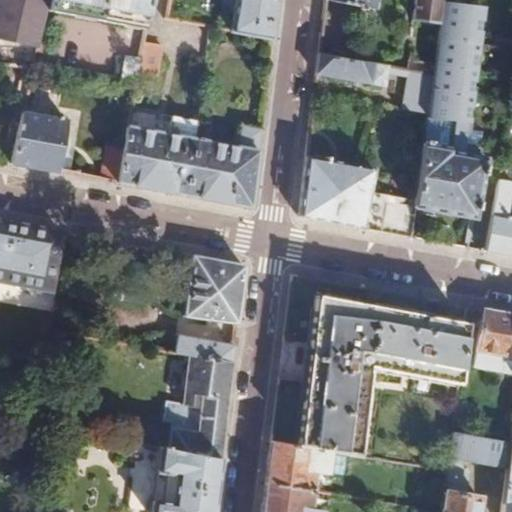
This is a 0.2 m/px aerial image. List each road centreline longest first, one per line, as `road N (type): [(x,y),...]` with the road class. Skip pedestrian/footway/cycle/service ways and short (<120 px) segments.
road 1 (residential): [(268,238),(237,511)]
road 2 (residential): [(0,190),(268,238)]
road 3 (residential): [(268,238),(511,287)]
road 4 (residential): [(295,0),(268,238)]
